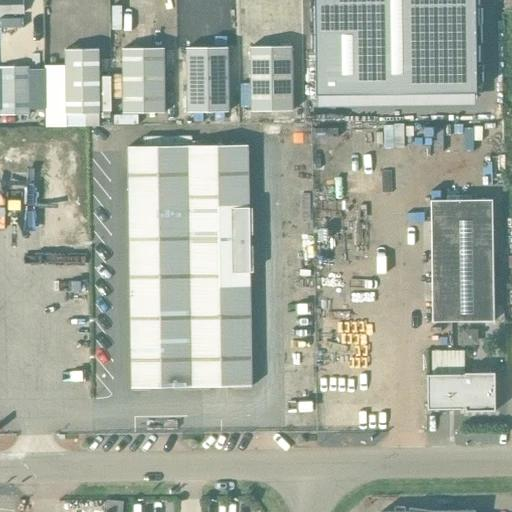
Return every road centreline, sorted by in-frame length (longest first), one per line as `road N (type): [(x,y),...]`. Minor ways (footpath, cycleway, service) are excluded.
road 1 (unclassified): [(0,475),(316,471)]
road 2 (unclassified): [(316,471),(511,465)]
